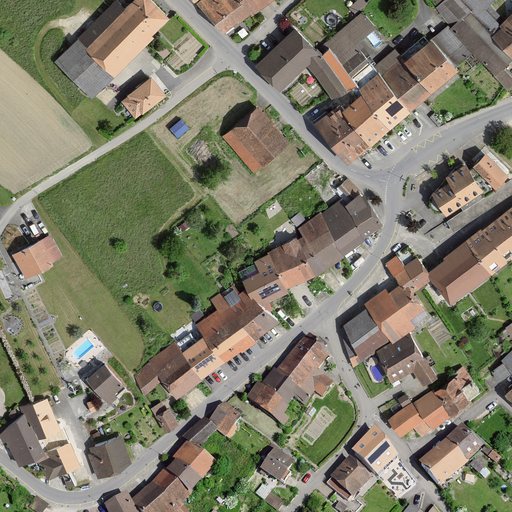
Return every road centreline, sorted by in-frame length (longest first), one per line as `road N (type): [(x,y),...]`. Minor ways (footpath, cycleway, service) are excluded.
road 1 (residential): [(325,312),(100,494),(57,497),(0,457)]
road 2 (residential): [(0,226),(28,194),(165,108),(233,54)]
road 3 (tertiary): [(233,54),(336,161),(395,183)]
road 4 (residential): [(395,183),(378,253),(325,312)]
road 5 (tertiary): [(395,183),(411,158),(511,107)]
road 6 (residential): [(511,410),(491,397),(406,461)]
road 7 (residential): [(288,511),(370,414)]
